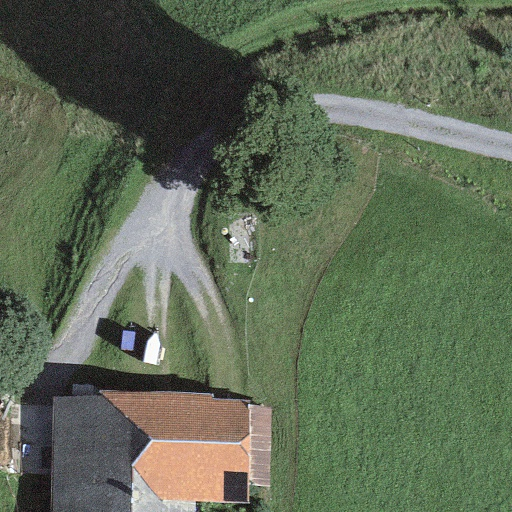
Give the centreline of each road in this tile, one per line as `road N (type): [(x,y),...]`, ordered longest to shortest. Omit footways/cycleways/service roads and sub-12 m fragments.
road 1 (track): [(77,387),(185,164),(222,114),(267,100),(319,99),(511,143)]
road 2 (track): [(191,156),(224,81),(261,42),(318,16),(402,0)]
